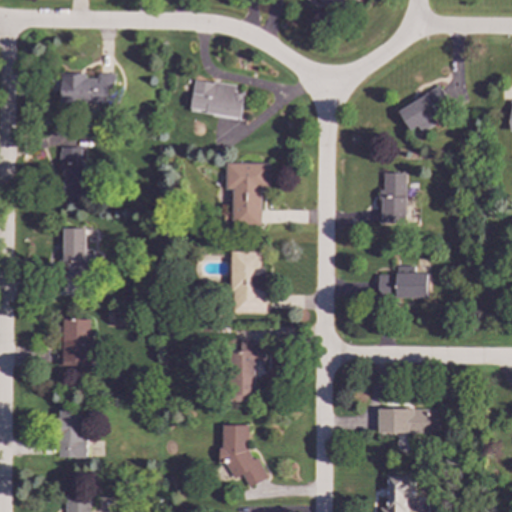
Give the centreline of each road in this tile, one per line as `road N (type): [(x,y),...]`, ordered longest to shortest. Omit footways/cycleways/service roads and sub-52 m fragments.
road 1 (residential): [(0,506),(4,24)]
road 2 (residential): [(321,511),(320,92)]
road 3 (residential): [(320,92),(263,43),(216,27),(0,22)]
road 4 (residential): [(511,357),(324,358)]
road 5 (residential): [(320,92),(412,29),(416,0)]
